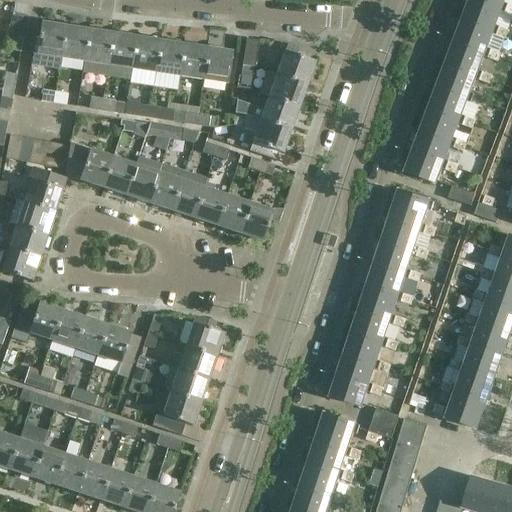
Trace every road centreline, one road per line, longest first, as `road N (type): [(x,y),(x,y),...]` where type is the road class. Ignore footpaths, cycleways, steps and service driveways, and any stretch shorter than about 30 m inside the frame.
road 1 (residential): [(270,511),(448,0)]
road 2 (tertiary): [(290,298),(380,33)]
road 3 (residential): [(380,33),(329,16),(106,0)]
road 4 (tertiary): [(221,511),(290,298)]
road 5 (residential): [(88,219),(69,264),(74,277),(154,286),(179,278)]
